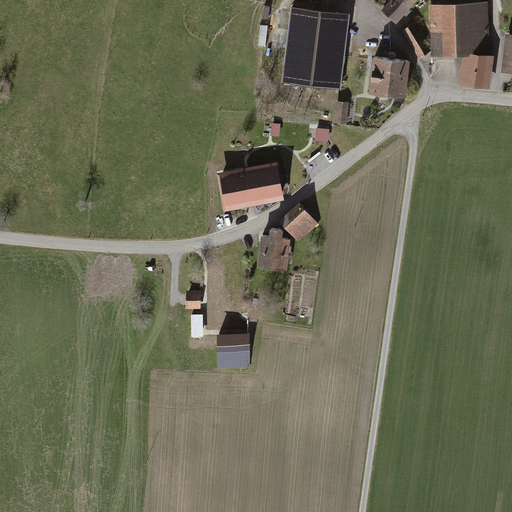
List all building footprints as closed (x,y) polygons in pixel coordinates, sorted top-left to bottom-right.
[(393,0),(384,9),(395,19),(404,11),(407,14),(410,10),(407,7),(413,0),(393,0)] [(487,4),(432,5),(433,53),(438,53),(438,57),(446,57),(446,52),(463,52),(463,53),(467,52),(488,52),(487,4)] [(300,82),(309,9),(292,7),(283,80),(300,82)] [(309,9),(300,82),(340,87),(343,55),(338,55),(343,13),(309,9)] [(417,21),(404,29),(420,56),(429,50),(422,38),(426,35),(417,21)] [(262,24),(259,44),(266,45),(268,25),(262,24)] [(491,56),(467,52),(466,60),(464,59),(463,68),(465,68),(463,82),(487,85),(489,67),(491,68),(492,63),(490,63),(491,56)] [(375,56),(371,91),(404,95),(408,60),(375,56)] [(338,101),(335,121),(345,122),(348,102),(338,101)] [(328,129),(317,128),(316,139),(327,140),(328,129)] [(222,175),(227,205),(281,195),(276,165),(222,175)] [(300,203),(281,220),(297,239),(317,222),(300,203)] [(263,234),(260,265),(285,268),(287,249),(290,249),(291,245),(287,244),(288,237),(281,236),(282,228),(272,227),(271,235),(263,234)] [(200,292),(189,292),(189,295),(189,303),(188,305),(200,306),(200,292)] [(201,314),(192,314),(193,334),(193,344),(201,344),(201,314)] [(249,334),(219,335),(219,365),(249,364),(249,334)]
